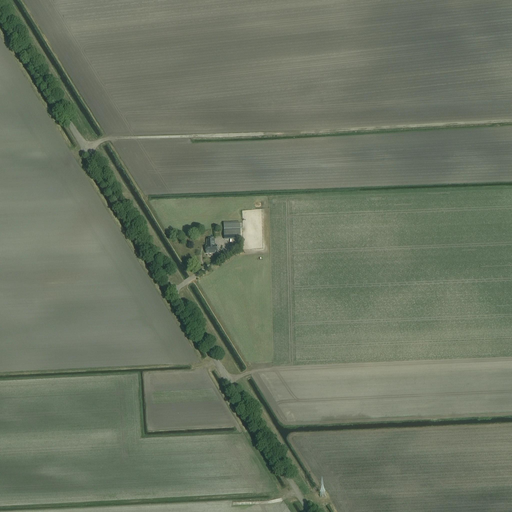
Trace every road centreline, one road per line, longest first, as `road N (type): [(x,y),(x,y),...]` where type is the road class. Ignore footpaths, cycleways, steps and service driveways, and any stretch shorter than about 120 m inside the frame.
road 1 (unclassified): [(309,511),(0,11)]
road 2 (track): [(84,149),(122,138),(511,120)]
